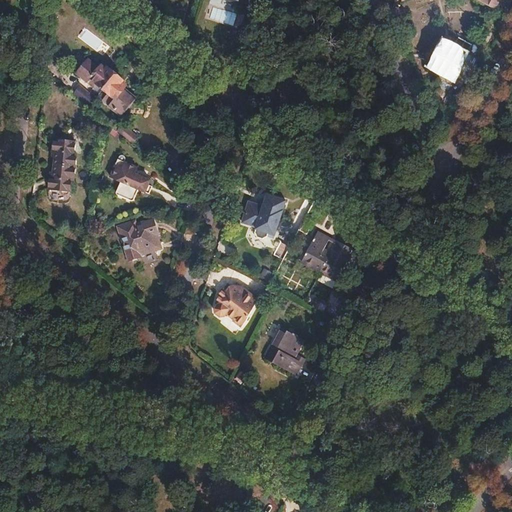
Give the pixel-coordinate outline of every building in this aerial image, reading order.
[(475,0),(494,9),(499,0),(475,0)] [(86,29),(80,37),(96,50),(102,42),(86,29)] [(445,46),(434,66),(450,75),(461,54),(445,46)] [(87,59),(75,74),(93,88),(96,84),(102,89),(115,74),(107,68),(105,69),(103,73),(98,69),(87,59)] [(107,93),(102,100),(117,114),(120,116),(134,99),(131,97),(123,89),(118,86),(121,82),(122,81),(115,74),(102,89),(107,93)] [(79,86),(73,94),(89,106),(95,99),(79,86)] [(123,125),(118,131),(133,143),(138,137),(123,125)] [(50,177),(49,189),(70,191),(71,179),(74,180),(77,154),(74,154),(76,142),(54,140),(53,152),(55,152),(53,177),(50,177)] [(119,157),(111,177),(121,181),(117,193),(117,194),(119,195),(132,200),(134,200),(135,199),(139,189),(146,191),(151,180),(139,175),(142,169),(129,163),(130,162),(130,160),(130,158),(130,156),(128,155),(127,154),(125,153),(123,154),(121,154),(120,155),(119,157)] [(151,180),(146,191),(149,193),(155,181),(151,180)] [(246,212),(239,233),(253,237),(251,243),(254,247),(259,249),(263,246),(265,243),(272,245),(283,211),(264,205),(260,216),(246,212)] [(145,220),(120,228),(130,261),(131,261),(134,263),(136,263),(137,259),(138,259),(135,251),(155,244),(152,234),(156,232),(153,223),(146,225),(145,220)] [(303,223),(299,230),(306,234),(310,227),(303,223)] [(299,230),(297,234),(304,238),(306,234),(299,230)] [(317,232),(301,262),(336,281),(351,253),(335,244),(328,256),(322,252),(329,238),(317,232)] [(336,242),(335,244),(351,253),(352,251),(336,242)] [(261,278),(269,281),(273,272),(265,268),(261,278)] [(228,284),(225,289),(230,294),(234,289),(228,284)] [(219,303),(215,308),(216,312),(220,316),(225,315),(226,313),(233,319),(232,320),(241,327),(247,321),(253,315),(248,312),(254,305),(258,308),(262,304),(248,292),(246,290),(243,289),(239,288),(236,288),(234,289),(230,294),(225,289),(220,295),(221,296),(217,302),(219,303)] [(320,302),(316,309),(323,313),(326,306),(320,302)] [(254,305),(248,312),(253,315),(258,308),(254,305)] [(283,329),(265,360),(295,376),(302,363),(294,358),(304,341),(283,329)]
